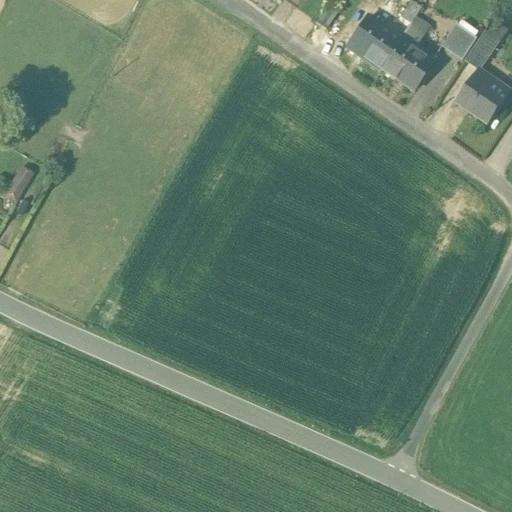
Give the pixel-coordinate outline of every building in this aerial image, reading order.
[(410,3),(399,20),(409,27),(414,19),(415,20),(421,10),(410,3)] [(338,13),(329,6),(316,25),(325,32),(338,13)] [(409,27),(402,38),(416,48),(429,29),(415,20),(414,19),(409,27)] [(399,20),(392,32),(388,29),(384,34),(367,21),(348,49),(380,71),(402,38),(409,27),(399,20)] [(477,41),(457,26),(442,48),(463,63),(477,41)] [(485,33),(465,63),(479,73),(479,72),(480,73),(500,44),(485,33)] [(416,48),(402,38),(380,71),(412,94),(430,65),(413,53),(416,48)] [(480,73),(479,72),(479,73),(457,105),(488,126),(498,111),(499,111),(511,93),(480,73)] [(32,175),(21,169),(4,196),(14,202),(32,175)]
